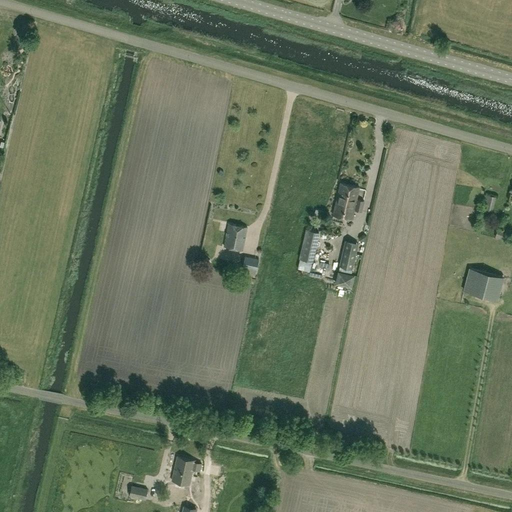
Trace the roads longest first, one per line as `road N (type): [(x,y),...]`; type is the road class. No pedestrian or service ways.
road 1 (unclassified): [(511,150),(0,2)]
road 2 (unclassified): [(511,495),(0,386)]
road 3 (tertiary): [(511,81),(228,0)]
road 4 (unknown): [(290,86),(243,260)]
